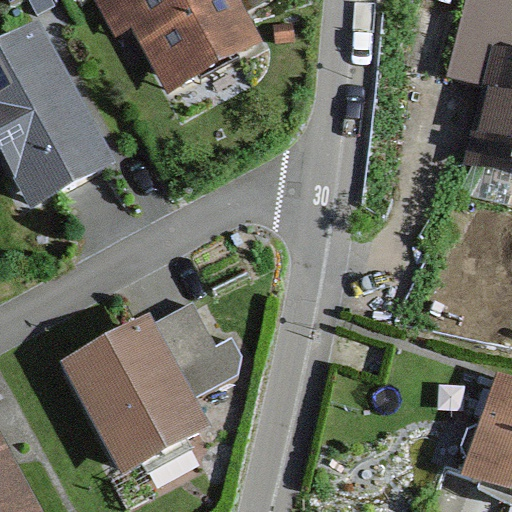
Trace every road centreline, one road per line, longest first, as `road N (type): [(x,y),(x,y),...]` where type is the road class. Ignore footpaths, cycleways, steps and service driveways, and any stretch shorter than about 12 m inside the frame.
road 1 (residential): [(0,338),(261,191),(319,190)]
road 2 (residential): [(319,190),(264,511)]
road 3 (residential): [(339,0),(319,190)]
